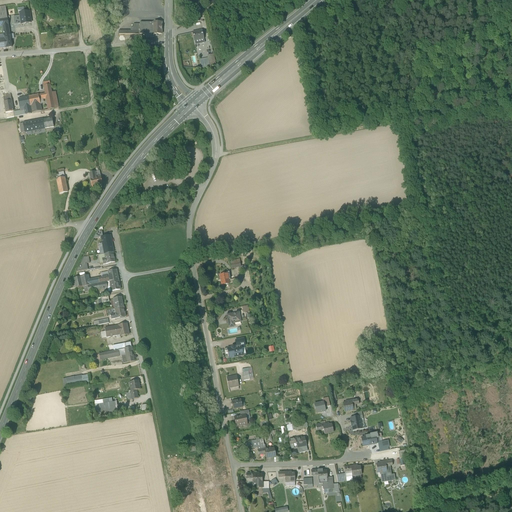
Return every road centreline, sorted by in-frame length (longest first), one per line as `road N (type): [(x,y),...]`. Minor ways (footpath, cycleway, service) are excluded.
road 1 (primary): [(0,431),(87,231),(131,166),(192,105)]
road 2 (residential): [(193,264),(233,465)]
road 3 (track): [(216,155),(405,118)]
road 4 (residential): [(192,105),(216,147),(190,220),(193,264)]
road 5 (unclassified): [(168,42),(0,55)]
road 6 (primary): [(192,105),(316,0)]
road 7 (track): [(83,48),(109,185)]
